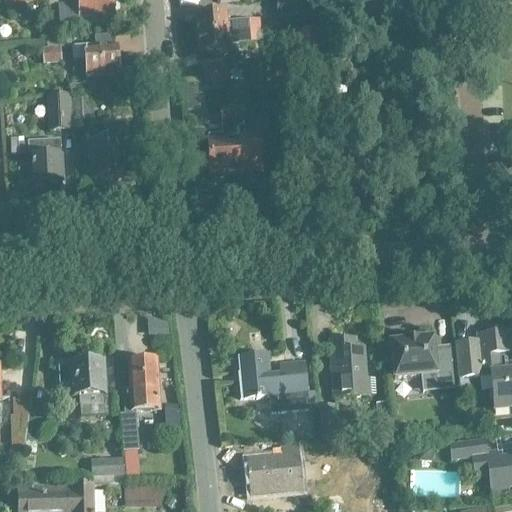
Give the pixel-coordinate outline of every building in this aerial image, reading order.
[(63,0),(64,9),(58,9),(60,28),(82,25),(82,19),(111,16),(109,0),(63,0)] [(303,1),(275,3),(276,19),(304,17),(303,1)] [(247,31),(247,21),(228,23),(228,26),(224,26),(223,14),(195,16),(197,36),(220,34),(230,33),(247,31)] [(220,34),(197,36),(198,56),(226,54),(225,42),(229,42),(229,45),(248,44),(247,31),(230,33),(220,34)] [(96,46),(70,49),(71,62),(83,61),(85,78),(116,75),(114,48),(113,38),(95,40),(96,46)] [(263,50),(238,52),(238,64),(264,63),(263,50)] [(61,51),(42,53),(43,67),(62,66),(61,51)] [(228,67),(202,69),(203,86),(229,85),(228,67)] [(264,68),(250,69),(252,93),(267,92),(264,68)] [(38,72),(38,82),(60,81),(60,72),(38,72)] [(88,87),(70,88),(70,97),(89,96),(88,87)] [(91,106),(91,98),(70,99),(71,124),(92,123),(92,122),(91,106)] [(71,124),(70,99),(48,100),(49,135),(72,134),(71,124)] [(233,152),(230,110),(218,111),(220,125),(221,137),(208,138),(209,145),(208,145),(209,177),(234,176),(233,152)] [(244,110),(230,110),(233,152),(234,176),(259,175),(258,143),(244,143),(243,130),(232,130),(232,125),(244,125),(244,110)] [(90,146),(86,146),(87,161),(91,160),(92,183),(120,182),(120,180),(130,180),(129,166),(119,166),(118,145),(103,146),(102,130),(90,130),(90,146)] [(26,145),(17,145),(18,157),(27,158),(28,172),(18,172),(19,187),(32,186),(35,190),(41,189),(43,186),(62,185),(60,145),(26,147),(26,145)] [(264,178),(209,178),(209,192),(264,193),(264,178)] [(478,344),(456,345),(458,380),(473,379),(492,377),(495,411),(510,410),(509,403),(511,402),(511,373),(499,375),(498,358),(510,357),(508,334),(477,337),(478,344)] [(390,347),(394,381),(434,376),(436,393),(453,391),(449,352),(433,354),(432,343),(432,341),(430,341),(430,342),(417,343),(416,342),(405,344),(391,346),(391,345),(390,346),(390,347)] [(373,397),(372,384),(365,385),(362,351),(355,352),(354,342),(329,343),(332,381),(330,382),(331,400),(373,397)] [(266,358),(238,361),(240,377),(242,378),(243,385),(240,385),(241,402),(269,399),(271,416),(308,412),(303,366),(280,369),(281,378),(269,380),(266,358)] [(159,412),(155,364),(152,364),(149,361),(143,361),(142,365),(128,366),(130,395),(124,395),(126,421),(118,422),(120,452),(136,450),(134,414),(159,412)] [(73,369),(57,370),(58,387),(70,387),(71,400),(80,399),(81,425),(108,423),(106,382),(103,382),(102,367),(83,368),(81,366),(75,366),(73,369)] [(0,428),(1,428),(0,404),(0,402),(9,402),(9,387),(0,387),(0,428)] [(51,392),(52,424),(65,424),(64,392),(51,392)] [(13,420),(13,421),(11,420),(12,454),(24,453),(31,403),(13,403),(13,409),(13,420)] [(31,403),(24,453),(24,455),(35,457),(38,433),(47,427),(47,426),(50,406),(31,403)] [(333,409),(318,411),(321,443),(335,442),(333,409)] [(449,464),(462,462),(471,461),(473,480),(479,479),(487,477),(490,498),(508,495),(507,489),(511,488),(511,458),(498,461),(497,454),(485,455),(484,443),(479,444),(460,446),(447,448),(449,464)] [(282,460),(247,464),(250,498),(301,493),(296,448),(280,450),(282,460)] [(121,462),(101,463),(92,463),(92,486),(98,486),(124,485),(121,462)] [(426,501),(425,506),(448,511),(451,511),(456,491),(421,482),(417,498),(426,501)] [(58,511),(58,487),(17,488),(18,511),(58,511)] [(58,487),(58,511),(92,511),(92,487),(68,488),(68,487),(58,487)]
